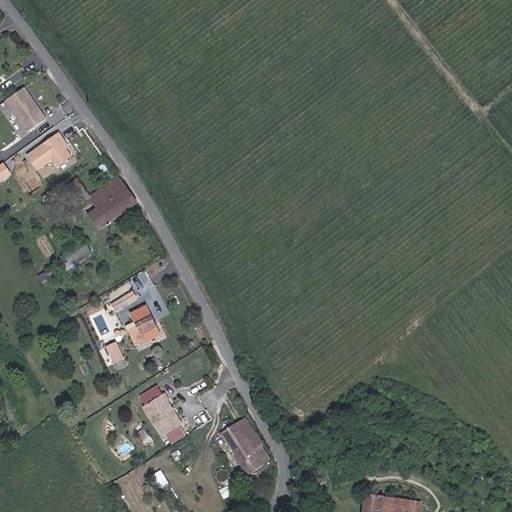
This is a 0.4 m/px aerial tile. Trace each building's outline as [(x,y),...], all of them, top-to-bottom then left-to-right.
[(28,85),(7,99),(29,132),(50,117),(28,85)] [(38,170),(52,160),(57,167),(76,154),(59,131),(26,155),(38,170)] [(0,164),(0,183),(13,175),(4,162),(0,164)] [(100,228),(136,203),(118,178),(91,197),(98,207),(89,213),(100,228)] [(76,206),(89,198),(77,181),(65,189),(76,206)] [(87,246),(68,256),(74,266),(92,255),(87,246)] [(135,294),(112,307),(116,314),(139,301),(135,294)] [(142,328),(133,332),(139,345),(147,341),(148,342),(164,334),(150,306),(134,313),(138,321),(142,328)] [(130,326),(133,332),(142,328),(138,321),(130,326)] [(117,341),(107,346),(115,363),(125,358),(117,341)] [(165,395),(148,406),(167,435),(184,424),(165,395)] [(275,460),(248,416),(225,431),(251,474),(275,460)] [(423,511),(425,501),(369,494),(366,511),(423,511)]
